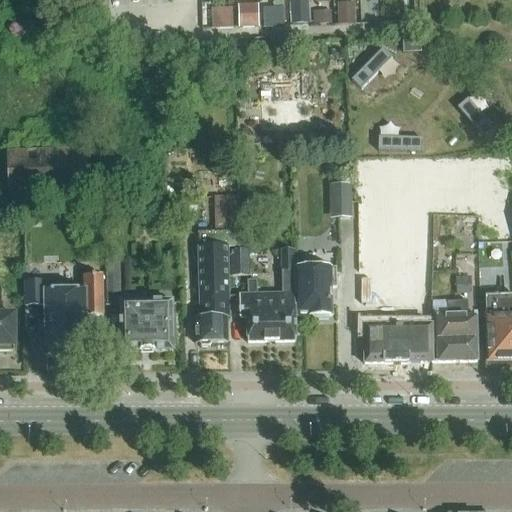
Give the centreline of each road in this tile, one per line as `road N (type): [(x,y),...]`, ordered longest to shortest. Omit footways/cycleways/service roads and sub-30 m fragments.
road 1 (secondary): [(247,420),(511,422)]
road 2 (residential): [(251,496),(511,497)]
road 3 (residential): [(0,498),(251,496)]
road 4 (secondary): [(0,422),(247,420)]
